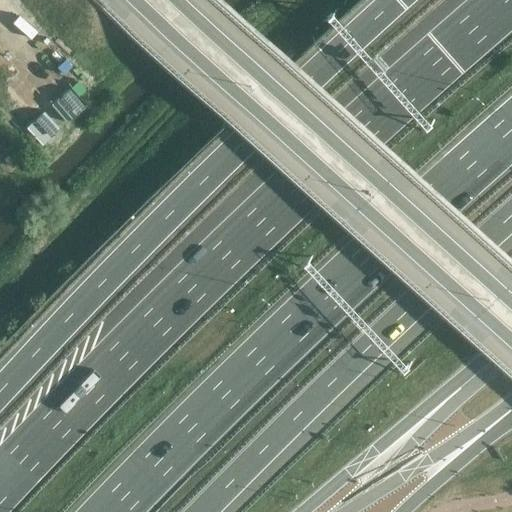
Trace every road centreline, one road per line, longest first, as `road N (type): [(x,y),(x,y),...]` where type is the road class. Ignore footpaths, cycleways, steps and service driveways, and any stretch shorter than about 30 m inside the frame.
road 1 (motorway): [(506,0),(312,156),(0,487)]
road 2 (trunk): [(395,0),(244,137),(0,393)]
road 3 (motorway): [(114,511),(329,291),(511,128)]
road 4 (unclassified): [(137,0),(511,336)]
road 5 (unclassified): [(511,298),(179,0)]
road 6 (motorway): [(205,511),(511,219)]
road 7 (tertiary): [(511,343),(302,511)]
road 8 (tertiary): [(403,511),(511,415)]
